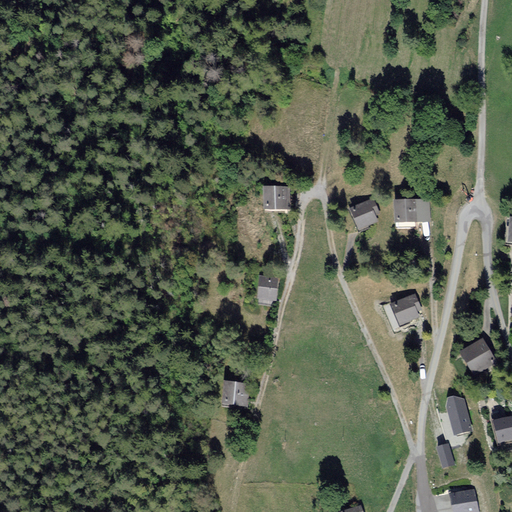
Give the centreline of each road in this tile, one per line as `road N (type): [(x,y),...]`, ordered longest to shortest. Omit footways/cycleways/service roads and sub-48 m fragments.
road 1 (track): [(416,458),(343,286),(324,200),(310,192),(232,511)]
road 2 (residential): [(511,352),(493,303),(484,213),(467,212),(416,458)]
road 3 (track): [(316,192),(340,68)]
